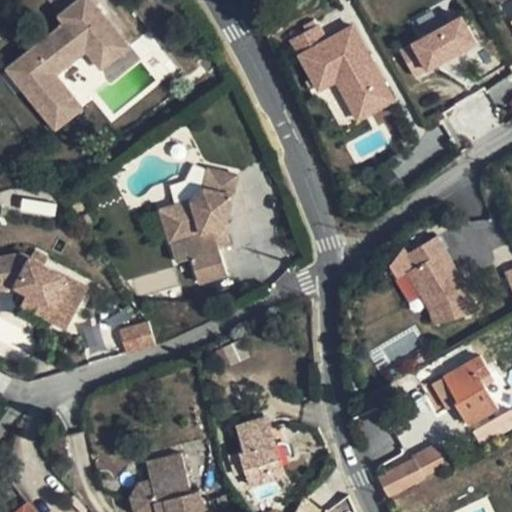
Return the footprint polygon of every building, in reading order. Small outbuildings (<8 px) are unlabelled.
[(101,10),(92,0),(83,0),(62,17),(67,24),(8,69),(56,131),(83,109),(56,75),(88,51),(100,42),(113,59),(129,47),(101,10)] [(475,37),(460,11),(431,28),(445,54),(475,37)] [(372,61),(350,22),(324,37),(315,22),(289,37),(306,67),(328,54),(343,78),(372,61)] [(445,54),(431,28),(399,47),(414,73),(445,54)] [(113,59),(100,42),(88,51),(102,68),(113,59)] [(328,54),(306,67),(320,89),(336,80),(358,118),(394,97),(372,61),(343,78),(328,54)] [(240,178),(210,170),(204,193),(193,202),(162,211),(173,244),(186,240),(215,231),(228,227),(240,178)] [(221,249),(215,231),(186,240),(192,258),(221,249)] [(423,298),(434,328),(473,313),(444,237),(388,258),(405,305),(423,298)] [(230,276),(221,249),(192,258),(200,284),(230,276)] [(49,259),(36,253),(34,259),(30,268),(42,273),(46,265),(49,259)] [(24,254),(0,260),(0,293),(22,288),(33,293),(61,305),(55,319),(73,327),(91,285),(46,265),(42,273),(30,268),(34,259),(24,254)] [(61,305),(33,293),(27,307),(55,319),(61,305)] [(158,343),(151,319),(127,325),(133,349),(158,343)] [(460,400),(457,402),(470,425),(499,409),(482,379),(492,373),(481,354),(445,375),(460,400)] [(460,400),(445,375),(432,382),(446,408),(457,402),(460,400)] [(511,417),(497,426),(502,436),(511,430),(511,417)] [(243,452),(252,484),(286,474),(276,441),(271,443),(265,421),(241,429),(248,452),(243,452)] [(416,458),(426,476),(450,464),(438,441),(414,453),(416,458)] [(183,453),(165,458),(166,464),(185,459),(183,453)] [(147,461),(152,479),(169,475),(166,464),(165,458),(147,461)] [(426,476),(416,458),(379,478),(388,495),(426,476)] [(169,475),(152,479),(140,482),(132,495),(137,511),(138,511),(207,511),(205,510),(201,488),(192,490),(185,459),(166,464),(169,475)] [(38,511),(30,501),(17,511),(38,511)]
